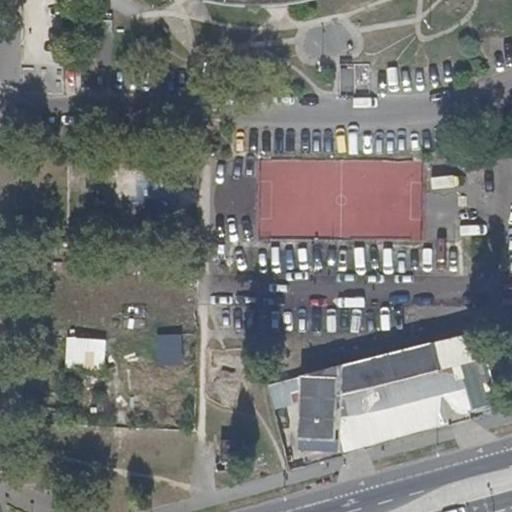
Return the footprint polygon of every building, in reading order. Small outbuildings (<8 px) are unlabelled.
[(259,162),(259,235),(413,236),(413,220),(357,220),(357,187),(328,187),(328,220),(304,220),(304,162),(259,162)] [(342,394),(383,383),(441,368),(465,381),(467,387),(473,410),(498,403),(479,332),(303,377),(299,450),(339,450),(342,394)] [(178,334),(154,334),(155,364),(178,363),(178,334)] [(69,338),(68,369),(109,371),(111,339),(69,338)] [(441,368),(383,383),(389,406),(467,387),(465,381),(441,368)] [(342,394),(339,450),(473,410),(467,387),(389,406),(383,383),(342,394)] [(244,460),(245,439),(226,438),(225,459),(244,460)]
